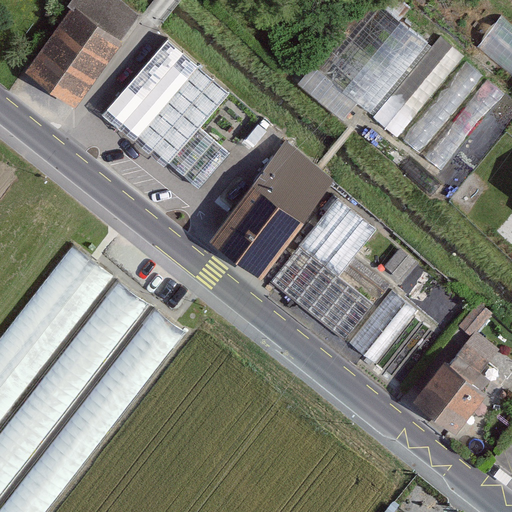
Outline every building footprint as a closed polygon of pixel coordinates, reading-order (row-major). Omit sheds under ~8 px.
[(117,37),(67,0),(63,0),(16,64),(68,103),(117,37)] [(380,7),(324,71),(449,166),(508,94),(441,39),(428,48),(380,7)] [(511,19),(502,11),(479,36),(511,66),(511,19)] [(233,94),(168,39),(112,107),(204,183),(229,153),(202,131),(233,94)] [(304,219),(250,181),(210,239),(264,277),(304,219)] [(370,228),(328,196),(262,281),(385,374),(429,316),(395,290),(378,311),(333,276),(370,228)] [(0,511),(52,511),(188,337),(70,247),(0,338),(0,511)] [(511,363),(511,356),(470,325),(415,396),(460,431),(511,363)]
